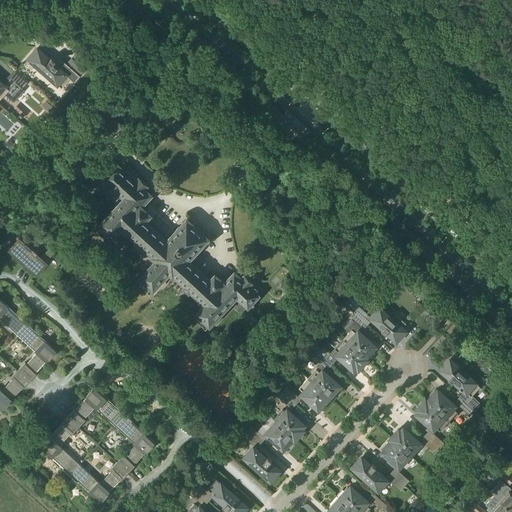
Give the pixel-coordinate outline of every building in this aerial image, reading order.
[(27,59),(61,89),(69,79),(73,83),(79,76),(68,66),(61,59),(55,66),(52,63),(54,61),(50,58),(48,60),(39,51),(36,49),(27,59)] [(0,99),(8,90),(15,97),(27,83),(15,72),(3,85),(0,82),(0,99)] [(56,111),(50,106),(46,110),(52,115),(56,111)] [(122,124),(111,114),(102,123),(105,125),(101,130),(109,138),(110,139),(123,124),(122,124)] [(75,135),(89,150),(94,145),(83,134),(88,129),(84,125),(75,135)] [(193,135),(198,141),(204,135),(199,130),(193,135)] [(76,138),(72,143),(77,148),(81,144),(76,138)] [(149,186),(121,160),(117,164),(115,162),(102,177),(108,182),(105,185),(117,197),(120,194),(124,198),(124,200),(118,207),(117,207),(105,220),(105,221),(98,229),(111,241),(122,229),(125,232),(127,231),(138,242),(137,243),(141,247),(143,245),(154,256),(153,258),(157,261),(155,264),(154,263),(153,264),(151,264),(149,266),(150,268),(149,268),(147,268),(145,271),(145,272),(145,273),(145,274),(139,281),(152,293),(158,286),(159,286),(160,286),(161,286),(164,283),(163,282),(164,281),(165,281),(168,279),(168,277),(167,276),(170,273),(174,277),(175,276),(187,286),(185,288),(189,291),(191,290),(203,301),(201,303),(205,306),(194,318),(207,330),(237,296),(250,308),(254,304),(253,302),(263,291),(246,275),(242,279),(235,273),(226,282),(222,279),(221,280),(216,276),(211,281),(189,261),(196,253),(198,253),(202,248),(203,246),(209,239),(204,235),(205,233),(204,232),(202,233),(194,226),(196,224),(194,223),(193,224),(188,220),(182,226),(179,227),(175,232),(175,234),(168,241),(146,221),(151,216),(146,211),(147,209),(143,206),(152,196),(145,190),(149,186)] [(93,169),(85,178),(94,186),(102,178),(93,169)] [(51,191),(47,187),(41,193),(45,197),(51,191)] [(35,274),(44,264),(35,255),(37,253),(33,250),(37,246),(23,235),(9,250),(31,270),(35,274)] [(52,255),(48,251),(41,257),(46,262),(52,255)] [(296,297),(287,289),(282,295),(291,303),(296,297)] [(418,297),(425,303),(430,297),(423,291),(418,297)] [(19,317),(0,299),(0,320),(16,335),(26,323),(19,316),(19,317)] [(244,309),(239,304),(235,308),(240,313),(244,309)] [(396,314),(392,319),(376,304),(367,313),(366,313),(384,329),(382,331),(386,335),(388,333),(397,341),(406,331),(402,327),(406,323),(396,314)] [(354,313),(366,324),(370,319),(358,309),(354,313)] [(362,328),(366,324),(354,313),(350,317),(362,328)] [(344,328),(350,333),(344,339),(367,361),(375,353),(372,351),(376,347),(359,331),(361,329),(351,320),(344,328)] [(48,360),(54,354),(54,353),(56,351),(33,330),(33,329),(26,323),(16,335),(35,353),(25,364),(24,363),(17,371),(29,381),(36,374),(35,373),(48,360)] [(359,369),(367,361),(344,339),(339,335),(339,336),(343,339),(337,347),(341,351),(337,355),(355,370),(357,367),(359,369)] [(319,352),(331,363),(335,359),(323,348),(319,352)] [(327,368),(331,363),(319,352),(315,357),(327,368)] [(467,392),(462,398),(473,409),(479,403),(472,396),(481,387),(455,364),(451,360),(441,369),(451,378),(449,380),(453,383),(455,381),(461,387),(460,388),(462,390),(463,389),(467,392)] [(22,389),(29,381),(17,371),(10,379),(11,380),(1,390),(0,389),(0,410),(1,411),(3,408),(3,409),(9,402),(21,388),(22,389)] [(304,375),(332,400),(339,392),(337,390),(340,386),(323,371),(320,375),(315,371),(308,378),(304,374),(304,375)] [(324,408),(332,400),(304,375),(308,379),(301,386),(306,390),(302,394),(319,410),(322,406),(324,408)] [(283,392),(295,402),(299,398),(287,387),(283,392)] [(119,409),(96,388),(94,390),(93,390),(87,396),(88,397),(75,410),(68,417),(79,427),(86,420),(84,419),(95,407),(115,427),(126,415),(119,408),(119,409)] [(425,400),(453,426),(454,425),(449,421),(456,414),(452,410),(455,406),(438,390),(435,394),(433,392),(425,400)] [(291,407),(295,402),(283,392),(279,396),(291,407)] [(469,414),(473,409),(462,398),(458,403),(469,414)] [(453,426),(425,400),(417,409),(420,411),(417,414),(434,430),(438,425),(442,429),(449,422),(453,426)] [(277,422),(296,439),(304,430),(302,428),(305,425),(288,410),(280,418),(277,422)] [(511,440),(511,414),(510,412),(504,419),(497,412),(485,425),(490,429),(491,427),(499,434),(501,431),(511,441),(511,440)] [(148,452),(154,446),(153,445),(156,443),(133,422),(133,421),(126,415),(115,427),(135,445),(125,456),(124,455),(117,462),(129,473),(136,466),(135,465),(148,452)] [(72,435),(79,427),(68,417),(61,425),(49,439),(49,438),(43,445),(41,448),(63,469),(63,470),(70,476),(81,464),(60,445),(70,434),(72,435)] [(296,439),(277,422),(270,429),(270,430),(266,434),(283,449),(287,445),(289,447),(296,439)] [(248,431),(260,442),(264,437),(252,427),(248,431)] [(391,438),(415,460),(415,459),(411,456),(417,448),(421,444),(404,428),(401,431),(399,430),(391,438)] [(256,446),(260,442),(248,431),(244,436),(256,446)] [(427,436),(439,447),(443,443),(431,432),(427,436)] [(435,452),(439,447),(427,436),(423,441),(435,452)] [(415,460),(391,438),(384,446),(386,448),(382,452),(400,468),(403,463),(403,464),(410,456),(415,460)] [(267,459),(254,448),(245,457),(266,477),(271,481),(280,471),(270,463),(272,461),(268,457),(267,459)] [(371,466),(362,457),(353,467),(357,471),(379,491),(388,481),(375,469),(377,467),(373,464),(371,466)] [(116,463),(111,459),(104,467),(108,471),(109,470),(111,472),(101,482),(99,480),(99,481),(81,464),(70,476),(77,482),(100,503),(103,500),(103,501),(109,494),(121,480),(122,481),(129,473),(117,462),(116,463)] [(490,468),(510,485),(511,482),(511,476),(495,462),(490,468)] [(393,475),(405,485),(409,481),(397,470),(393,475)] [(401,490),(405,485),(393,475),(389,479),(401,490)] [(511,492),(510,491),(511,489),(501,479),(490,490),(501,500),(511,510),(511,492)] [(243,503),(217,480),(208,489),(208,488),(207,489),(225,505),(223,507),(227,510),(229,508),(233,511),(242,511),(247,507),(243,503)] [(195,489),(207,500),(211,495),(199,484),(195,489)] [(429,492),(442,504),(449,495),(436,484),(429,492)] [(339,497),(355,511),(367,511),(369,510),(365,506),(368,502),(351,487),(348,491),(346,489),(339,497)] [(203,504),(207,500),(195,489),(191,493),(203,504)] [(382,510),(386,506),(374,495),(370,499),(382,510)] [(355,511),(339,497),(331,505),(333,507),(330,511),(331,511),(355,511)] [(494,511),(511,511),(511,510),(501,500),(496,505),(493,503),(489,507),(494,511)] [(485,511),(486,511),(477,503),(469,511),(485,511)]
